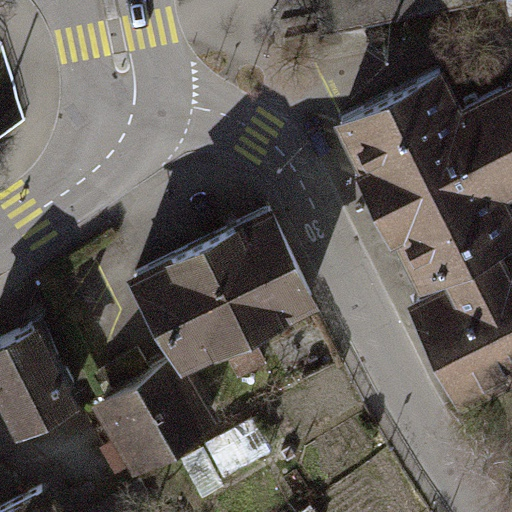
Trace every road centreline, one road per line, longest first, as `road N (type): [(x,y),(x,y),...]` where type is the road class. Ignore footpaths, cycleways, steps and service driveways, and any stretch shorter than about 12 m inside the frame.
road 1 (residential): [(482,511),(402,384),(297,169),(263,133),(130,95)]
road 2 (unclassified): [(0,238),(122,142),(130,95)]
